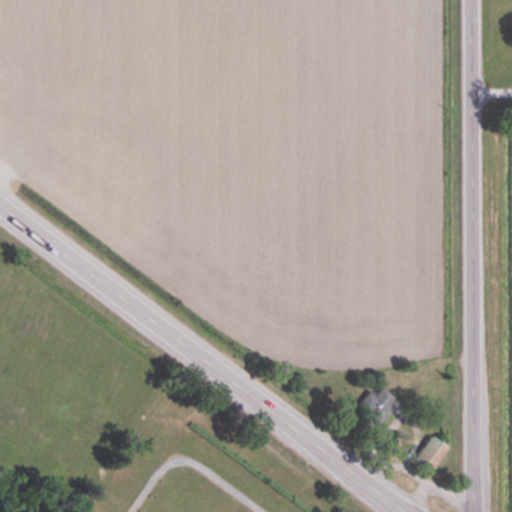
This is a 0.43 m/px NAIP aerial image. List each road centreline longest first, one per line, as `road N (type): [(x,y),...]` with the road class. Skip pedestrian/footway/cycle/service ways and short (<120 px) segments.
road 1 (residential): [(472,511),(472,0)]
road 2 (primary): [(400,511),(0,205)]
